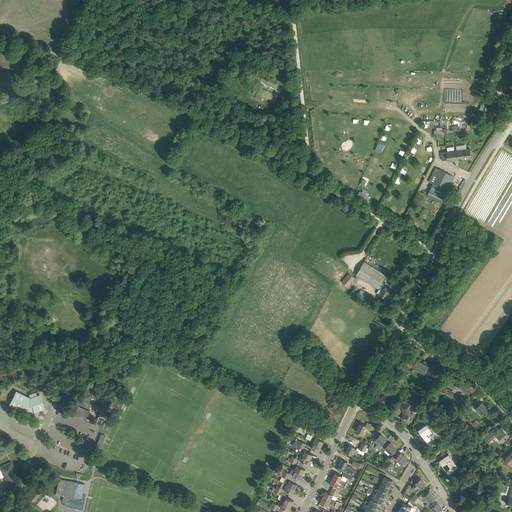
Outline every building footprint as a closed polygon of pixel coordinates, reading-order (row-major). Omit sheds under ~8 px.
[(379,142),(375,150),(380,152),(384,144),(379,142)] [(470,148),(446,151),(441,152),(442,160),(447,159),(447,161),(471,158),(470,148)] [(431,182),(433,183),(444,189),(450,178),(451,175),(435,167),(433,171),(428,181),(431,182)] [(448,191),(447,191),(444,189),(433,183),(427,195),(442,203),(448,191)] [(360,191),(358,195),(367,201),(370,197),(368,196),(369,194),(363,190),(361,192),(360,191)] [(356,274),(378,288),(386,275),(364,261),(356,274)] [(355,278),(349,273),(342,281),(348,286),(355,278)] [(377,293),(384,297),(390,288),(383,283),(377,293)] [(366,304),(370,300),(360,291),(356,296),(366,304)] [(419,360),(415,367),(424,373),(428,366),(434,370),(432,373),(436,375),(440,369),(426,361),(425,364),(419,360)] [(456,389),(464,394),(468,387),(460,382),(461,380),(460,380),(460,379),(458,379),(458,378),(456,382),(449,379),(443,389),(450,393),(451,390),(455,392),(456,389)] [(387,406),(388,404),(390,401),(389,400),(395,392),(386,381),(378,387),(382,392),(383,391),(384,393),(382,395),(381,395),(378,400),(385,405),(386,404),(387,406)] [(40,394),(30,397),(16,391),(9,404),(23,411),(24,409),(29,411),(34,409),(35,412),(44,409),(40,394)] [(406,394),(400,402),(402,404),(408,396),(406,394)] [(403,411),(406,413),(402,418),(408,422),(410,420),(411,420),(413,418),(413,417),(414,415),(411,413),(410,411),(413,407),(412,407),(416,402),(409,398),(406,402),(405,401),(402,406),(403,406),(402,407),(403,411)] [(476,402),(471,406),(475,411),(478,408),(484,415),(489,410),(489,409),(482,402),(482,401),(478,404),(476,402)] [(86,419),(90,411),(78,406),(75,415),(86,419)] [(108,430),(111,423),(104,421),(102,427),(108,430)] [(356,431),(358,432),(362,434),(365,427),(370,429),(372,425),(367,422),(366,425),(360,422),(356,431)] [(435,436),(427,424),(418,429),(427,443),(427,441),(435,436)] [(501,427),(497,431),(495,428),(484,438),(488,442),(496,435),(502,441),(509,435),(501,427)] [(308,433),(310,434),(309,436),(312,437),(310,440),(313,441),(321,446),(324,441),(314,436),(315,433),(310,430),(308,433)] [(386,438),(381,433),(374,441),(377,444),(375,446),(379,449),(382,446),(385,444),(383,442),(386,438)] [(106,436),(101,434),(96,446),(100,448),(106,436)] [(310,440),(308,445),(319,450),(321,446),(313,441),(310,440)] [(298,443),(294,441),(292,445),(300,449),(298,452),(308,458),(310,459),(313,454),(303,449),(304,446),(298,443)] [(363,442),(359,449),(365,451),(368,445),(363,442)] [(382,446),(379,449),(382,452),(386,448),(391,453),(396,448),(390,442),(387,446),(385,444),(382,446)] [(354,448),(355,447),(349,444),(346,451),(351,454),(352,452),(357,454),(358,450),(354,448)] [(298,452),(296,457),(289,454),(288,457),(289,457),(297,461),(298,458),(308,463),(310,459),(308,458),(298,452)] [(401,452),(399,454),(396,457),(394,455),(390,459),(393,462),(396,459),(401,463),(407,458),(401,452)] [(448,474),(458,468),(447,452),(444,454),(445,456),(439,460),(442,465),(447,462),(450,467),(449,468),(448,469),(446,470),(448,474)] [(346,473),(348,474),(352,467),(346,464),(348,462),(342,459),(339,466),(344,468),(342,471),(346,473)] [(393,462),(390,459),(385,465),(388,469),(394,463),(393,462)] [(14,466),(12,461),(0,466),(0,468),(4,477),(6,476),(9,483),(18,479),(16,474),(18,473),(14,466)] [(305,469),(297,464),(294,469),(300,472),(303,473),(305,469)] [(283,473),(289,476),(290,473),(300,478),(303,473),(300,472),(294,469),(292,468),(289,473),(285,470),(283,473)] [(283,482),(293,487),(295,488),(297,484),(288,479),(289,476),(283,473),(281,472),(279,475),(282,476),(285,478),(283,482)] [(335,479),(347,485),(348,482),(341,479),(343,475),(335,472),(332,478),(335,479)] [(385,476),(382,482),(387,485),(390,486),(393,480),(385,476)] [(84,484),(59,478),(56,494),(63,496),(62,502),(65,502),(64,505),(69,506),(68,507),(82,510),(86,495),(82,494),(84,484)] [(333,486),(332,489),(339,493),(342,486),(345,488),(347,485),(335,479),(332,478),(329,484),(333,486)] [(418,486),(421,488),(426,484),(420,478),(416,483),(413,486),(416,488),(418,486)] [(475,481),(473,479),(461,487),(467,497),(468,496),(463,491),(469,487),(475,495),(474,496),(475,498),(487,489),(479,478),(475,481)] [(277,485),(276,488),(281,491),(287,493),(288,491),(293,493),(295,488),(293,487),(283,482),(280,487),(277,485)] [(387,485),(382,482),(379,488),(385,491),(387,492),(390,486),(387,485)] [(33,502),(41,493),(33,485),(25,494),(33,502)] [(281,491),(276,488),(274,491),(274,492),(279,495),(280,494),(283,495),(280,500),(289,504),(291,505),(293,500),(285,496),(287,493),(281,491)] [(376,493),(382,496),(384,497),(387,492),(385,491),(379,488),(376,493)] [(325,498),(340,505),(341,503),(331,498),(333,494),(337,496),(339,493),(332,489),(330,493),(326,491),(323,496),(325,498)] [(431,503),(435,500),(433,498),(435,497),(429,491),(426,494),(424,491),(418,496),(414,501),(416,504),(421,499),(422,500),(423,501),(424,500),(428,503),(425,505),(427,507),(428,506),(431,503)] [(379,502),(381,503),(381,502),(382,503),(383,500),(384,497),(382,496),(376,493),(373,499),(371,498),(379,502)] [(323,496),(320,502),(327,506),(329,503),(338,508),(340,505),(325,498),(323,496)] [(368,504),(376,508),(379,502),(371,498),(369,501),(366,500),(365,502),(368,504)] [(273,502),(272,505),(277,507),(279,505),(289,510),(291,505),(289,504),(280,500),(278,504),(273,502)] [(370,511),(373,511),(376,508),(368,504),(365,502),(362,508),(365,509),(370,511)] [(407,511),(408,511),(411,506),(403,502),(403,503),(400,508),(407,511)] [(437,502),(435,504),(432,507),(432,508),(431,509),(428,506),(427,507),(422,511),(438,511),(443,508),(437,502)]
